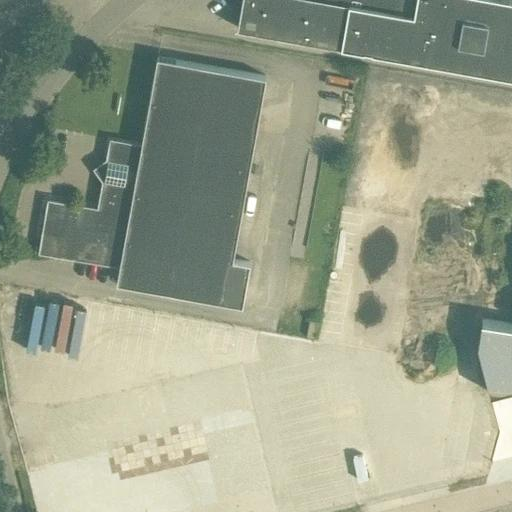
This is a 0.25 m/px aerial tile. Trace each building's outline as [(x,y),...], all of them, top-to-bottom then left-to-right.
[(511,0),(242,0),(237,28),(511,77),(511,0)] [(233,259),(266,76),(157,56),(141,145),(111,140),(98,209),(49,200),(40,250),(119,264),(116,282),(225,302),(241,305),(249,262),(233,259)] [(511,323),(483,319),(478,345),(489,388),(511,382),(511,323)] [(314,338),(317,322),(309,320),(306,337),(314,338)] [(158,511),(158,510),(217,499),(202,418),(105,436),(108,451),(64,459),(72,501),(89,497),(91,510),(121,505),(121,511),(158,511)]
